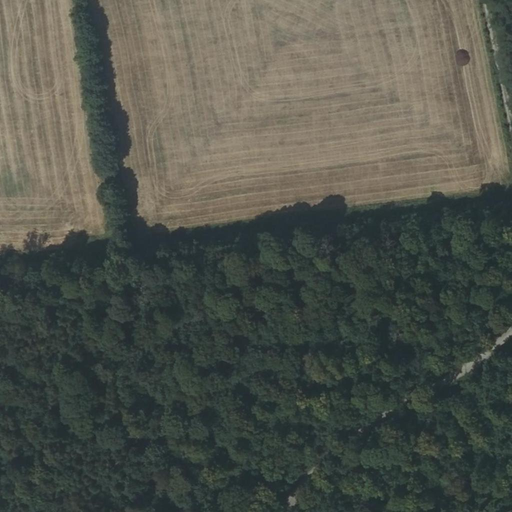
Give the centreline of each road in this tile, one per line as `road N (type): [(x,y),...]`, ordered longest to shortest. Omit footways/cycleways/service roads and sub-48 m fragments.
road 1 (unclassified): [(284,511),(323,466),(511,329)]
road 2 (track): [(511,147),(479,0)]
